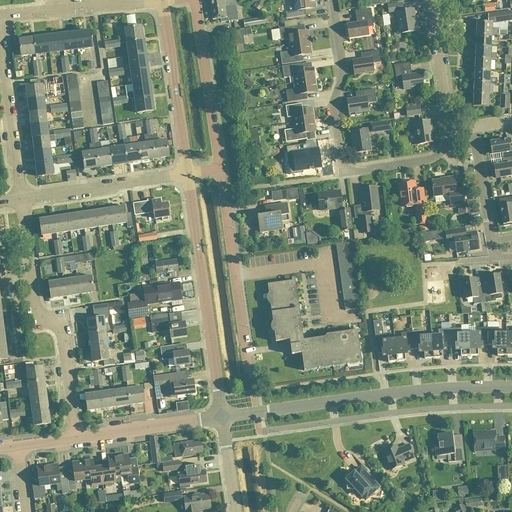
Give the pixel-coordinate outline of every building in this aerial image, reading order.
[(209,0),(211,9),(236,6),(234,0),(209,0)] [(313,0),(293,0),(294,6),(289,7),(289,13),(285,13),(286,19),(305,16),(304,10),(315,9),(313,0)] [(401,4),(387,6),(388,14),(395,13),(398,35),(416,32),(416,31),(417,30),(416,24),(415,24),(413,10),(402,11),(401,4)] [(236,6),(211,9),(213,21),(220,20),(221,23),(238,21),(236,6)] [(346,25),(348,39),(368,36),(367,28),(373,27),(370,9),(354,12),(356,24),(346,25)] [(511,12),(488,15),(488,24),(476,23),(476,35),(491,36),(498,36),(498,30),(491,29),(492,24),(511,22),(511,21),(511,12)] [(264,18),(248,21),(250,27),(266,25),(264,18)] [(288,40),(289,46),(309,43),(307,32),(304,32),(303,26),(278,29),(280,41),(288,40)] [(119,44),(126,43),(142,41),(140,27),(124,29),(125,37),(117,38),(117,41),(111,42),(112,48),(119,47),(119,44)] [(75,33),(77,50),(91,48),(89,31),(75,33)] [(63,52),(77,50),(75,33),(60,35),(63,52)] [(253,33),(244,34),(244,43),(253,43),(253,33)] [(63,52),(60,35),(47,37),(49,53),(63,52)] [(491,48),(491,36),(476,35),(475,47),(491,48)] [(35,55),(49,53),(47,37),(32,39),(35,55)] [(35,55),(32,39),(18,40),(20,57),(35,55)] [(126,43),(128,57),(144,55),(142,41),(126,43)] [(309,43),(289,46),(290,52),(280,54),(281,65),(302,62),(301,56),(311,55),(309,43)] [(491,48),(475,47),(475,59),(490,60),(496,60),(497,54),(490,54),(491,48)] [(352,62),(354,75),(374,72),(372,64),(380,63),(378,51),(363,54),(364,60),(352,62)] [(128,57),(130,71),(146,69),(144,55),(128,57)] [(490,72),(490,60),(475,59),(474,71),(490,72)] [(86,63),(87,71),(94,70),(93,62),(86,63)] [(294,78),(295,84),(315,81),(313,69),(302,70),(302,64),(282,67),(283,79),(294,78)] [(393,66),(396,84),(402,83),(403,91),(423,88),(421,74),(411,76),(409,64),(393,66)] [(130,71),(132,85),(148,83),(146,69),(130,71)] [(490,72),(474,71),(474,83),(489,84),(490,72)] [(45,79),(45,89),(56,88),(56,79),(45,79)] [(315,81),(295,84),(295,90),(285,91),(287,103),(307,100),(306,94),(316,93),(315,81)] [(126,100),(134,99),(150,97),(148,83),(132,85),(133,92),(126,93),(126,97),(126,100)] [(489,96),(489,84),(474,83),(473,95),(489,96)] [(27,101),(43,99),(41,86),(25,88),(27,101)] [(362,115),(361,112),(368,111),(367,104),(376,103),(374,90),(358,92),(359,99),(346,101),(348,114),(355,113),(355,116),(362,115)] [(488,108),(489,96),(473,95),(473,108),(488,108)] [(499,109),(507,110),(509,110),(509,96),(500,96),(499,109)] [(152,111),(150,97),(134,99),(136,113),(152,111)] [(43,99),(27,101),(29,114),(44,112),(43,99)] [(292,118),(293,124),(313,121),(312,109),(302,110),(301,104),(285,107),(287,119),(292,118)] [(406,109),(407,117),(420,115),(419,107),(406,109)] [(44,112),(29,114),(30,126),(46,124),(44,112)] [(315,132),(313,121),(293,124),(294,130),(284,131),(286,143),(306,140),(306,134),(315,132)] [(432,143),(429,121),(414,123),(417,145),(432,143)] [(367,134),(370,133),(391,130),(390,122),(370,125),(370,129),(351,132),(354,154),(370,152),(367,134)] [(46,124),(30,126),(32,139),(48,137),(46,124)] [(152,128),(146,129),(147,136),(144,136),(145,144),(137,145),(140,161),(154,159),(151,143),(150,135),(153,135),(152,128)] [(166,140),(157,142),(156,134),(153,135),(150,135),(151,143),(154,159),(168,157),(166,140)] [(48,137),(32,139),(34,152),(49,150),(48,143),(55,142),(54,136),(48,137)] [(83,170),(98,168),(94,144),(97,144),(96,136),(90,137),(91,144),(88,145),(89,152),(81,154),(79,155),(80,162),(82,162),(83,170)] [(122,140),(123,147),(126,164),(140,161),(137,145),(129,146),(128,139),(125,139),(122,140)] [(505,159),(511,158),(511,147),(509,148),(508,140),(489,143),(491,155),(504,153),(505,159)] [(98,168),(112,166),(109,149),(101,151),(99,143),(97,144),(94,144),(98,168)] [(301,164),(301,166),(298,166),(296,170),(296,174),(300,176),(304,176),(307,172),(306,170),(309,170),(311,172),(313,169),(321,168),(319,161),(321,158),(319,156),(318,149),(306,151),(305,145),(286,148),(288,158),(300,156),(300,159),(298,162),(301,164)] [(126,164),(123,147),(109,149),(112,166),(126,164)] [(49,150),(34,152),(35,165),(51,163),(49,150)] [(511,176),(511,158),(505,159),(506,165),(493,167),(495,179),(511,176)] [(51,163),(35,165),(37,178),(53,176),(51,163)] [(432,181),(434,197),(435,197),(435,203),(436,203),(450,201),(451,206),(465,205),(463,190),(455,191),(454,177),(446,178),(446,180),(432,181)] [(415,191),(414,183),(398,184),(401,207),(424,204),(422,190),(415,191)] [(359,219),(360,231),(361,234),(365,234),(373,233),(371,212),(379,211),(376,187),(360,189),(364,218),(359,219)] [(296,190),(287,191),(288,201),(288,202),(297,201),(296,190)] [(339,191),(317,194),(319,211),(341,208),(339,191)] [(511,198),(499,200),(503,227),(500,227),(500,228),(511,226),(511,198)] [(166,220),(166,218),(168,217),(166,204),(159,205),(158,200),(133,204),(135,215),(152,213),(153,219),(160,218),(161,221),(166,220)] [(265,215),(257,216),(259,233),(282,230),(281,222),(288,221),(286,204),(264,207),(265,215)] [(109,210),(111,227),(125,224),(126,229),(132,228),(129,214),(124,215),(123,208),(109,210)] [(422,224),(426,224),(424,208),(416,209),(418,225),(422,224)] [(349,209),(340,211),(342,231),(351,229),(349,209)] [(97,229),(111,227),(109,210),(95,212),(97,229)] [(83,231),(97,229),(95,212),(81,214),(83,231)] [(83,231),(81,214),(67,216),(69,233),(83,231)] [(55,235),(69,233),(67,216),(52,218),(55,235)] [(55,235),(52,218),(38,221),(41,237),(55,235)] [(427,224),(426,224),(422,224),(422,226),(419,227),(419,232),(428,231),(427,224)] [(454,242),(456,254),(478,250),(476,233),(465,235),(464,229),(444,232),(446,243),(454,242)] [(361,234),(360,231),(352,232),(354,241),(366,239),(365,234),(361,234)] [(432,231),(421,233),(422,243),(434,242),(432,231)] [(156,233),(144,235),(138,236),(139,242),(157,240),(156,233)] [(352,243),(335,245),(345,311),(361,309),(352,243)] [(156,275),(177,272),(175,261),(154,264),(156,275)] [(149,282),(148,273),(138,275),(139,283),(149,282)] [(488,290),(482,291),(484,304),(495,302),(495,301),(501,300),(500,295),(501,295),(498,274),(501,274),(501,273),(488,275),(488,277),(486,278),(488,290)] [(76,280),(79,296),(92,294),(90,278),(76,280)] [(473,306),(484,304),(482,291),(476,292),(475,280),(473,280),(472,278),(459,280),(459,281),(462,280),(465,300),(472,299),(473,306)] [(65,298),(62,282),(48,284),(48,280),(41,281),(43,293),(49,292),(50,300),(65,298)] [(62,282),(65,298),(79,296),(76,280),(62,282)] [(292,281),(267,285),(275,342),(289,340),(291,355),(301,354),(304,371),(361,363),(357,334),(328,338),(328,341),(300,344),(292,281)] [(144,297),(180,292),(178,284),(168,286),(168,284),(158,285),(158,287),(143,289),(144,297)] [(181,300),(180,292),(144,297),(144,302),(127,304),(129,319),(147,317),(145,305),(160,303),(161,305),(170,303),(170,301),(181,300)] [(86,321),(88,335),(104,333),(112,332),(113,335),(120,334),(119,328),(112,329),(111,326),(104,327),(102,319),(109,318),(108,310),(92,312),(93,320),(86,321)] [(134,329),(149,329),(149,318),(134,319),(134,329)] [(150,322),(152,335),(169,332),(170,340),(186,338),(184,324),(169,326),(169,319),(150,322)] [(469,357),(478,357),(477,349),(481,349),(481,347),(487,347),(487,329),(475,329),(475,334),(468,334),(469,357)] [(497,357),(505,357),(505,334),(498,334),(498,329),(487,329),(487,347),(493,347),(493,349),(497,349),(497,357)] [(450,348),(449,330),(438,331),(438,336),(431,336),(433,359),(441,359),(441,351),(444,351),(444,348),(450,348)] [(460,358),(469,357),(468,334),(461,335),(461,330),(449,330),(450,348),(457,348),(457,350),(460,350),(460,358)] [(424,360),(433,359),(431,336),(423,337),(423,332),(412,333),(413,351),(420,350),(420,353),(423,352),(424,360)] [(88,335),(90,349),(106,347),(104,333),(88,335)] [(413,351),(412,333),(400,334),(401,339),(394,340),(396,363),(405,362),(404,354),(407,354),(407,351),(413,351)] [(388,364),(396,363),(394,340),(386,341),(386,336),(374,337),(377,355),(380,355),(383,354),(383,356),(387,356),(388,364)] [(173,368),(189,366),(187,352),(173,354),(172,346),(159,349),(161,361),(172,360),(173,368)] [(113,360),(108,361),(106,347),(90,349),(92,364),(103,362),(103,367),(114,365),(113,360)] [(122,355),(123,362),(131,361),(130,354),(122,355)] [(28,384),(44,382),(42,368),(26,370),(28,384)] [(173,390),(169,391),(168,391),(168,392),(169,398),(169,399),(170,399),(174,399),(193,396),(191,382),(187,383),(185,374),(152,379),(154,390),(156,390),(156,389),(172,387),(173,390)] [(44,382),(28,384),(30,398),(46,396),(44,382)] [(127,390),(130,406),(144,404),(142,388),(127,390)] [(115,408),(130,406),(127,390),(113,392),(115,408)] [(115,408),(113,392),(99,394),(101,411),(115,408)] [(87,413),(101,411),(99,394),(85,396),(87,413)] [(46,396),(30,398),(31,412),(48,410),(46,396)] [(48,410),(31,412),(33,426),(50,424),(48,410)] [(481,446),(481,451),(482,452),(488,452),(489,451),(495,450),(495,454),(504,453),(503,438),(495,439),(494,433),(484,434),(484,432),(473,433),(474,447),(475,447),(481,446)] [(448,464),(463,462),(461,439),(452,440),(451,434),(437,436),(439,447),(435,448),(435,447),(434,447),(435,457),(447,456),(448,464)] [(194,455),(202,454),(200,443),(193,444),(192,442),(172,445),(173,460),(194,457),(194,455)] [(396,447),(382,453),(390,471),(404,466),(403,463),(414,459),(408,446),(397,450),(396,447)] [(151,452),(152,463),(160,462),(159,451),(151,452)] [(128,456),(117,457),(119,470),(119,472),(120,477),(121,483),(121,486),(128,485),(139,484),(137,470),(130,471),(128,456)] [(120,477),(119,472),(119,470),(117,457),(107,459),(108,466),(101,467),(102,475),(103,486),(104,485),(105,488),(111,487),(110,485),(116,484),(121,483),(120,477)] [(185,462),(187,470),(195,468),(192,460),(185,462)] [(93,461),(82,462),(84,472),(84,475),(85,482),(90,481),(91,487),(103,486),(102,475),(101,467),(94,468),(93,461)] [(67,480),(68,492),(75,491),(74,483),(85,482),(84,475),(84,472),(82,462),(71,464),(73,479),(67,480)] [(180,462),(161,464),(163,473),(181,471),(180,462)] [(58,465),(47,467),(48,472),(49,480),(50,487),(56,486),(57,492),(61,491),(62,496),(68,495),(68,492),(67,480),(60,481),(58,465)] [(31,484),(33,500),(45,499),(43,488),(50,487),(49,480),(48,472),(47,467),(36,468),(38,484),(31,484)] [(347,482),(347,490),(355,490),(365,501),(379,488),(360,469),(355,474),(354,473),(352,474),(347,474),(347,479),(346,480),(347,482)] [(206,484),(204,472),(197,473),(197,472),(178,475),(180,490),(189,489),(189,486),(206,484)] [(196,511),(209,510),(210,511),(208,495),(181,499),(180,494),(163,496),(164,504),(178,502),(178,506),(184,506),(185,511),(196,511)] [(428,503),(425,496),(420,498),(423,505),(428,503)] [(482,499),(463,501),(466,509),(483,507),(482,499)]
